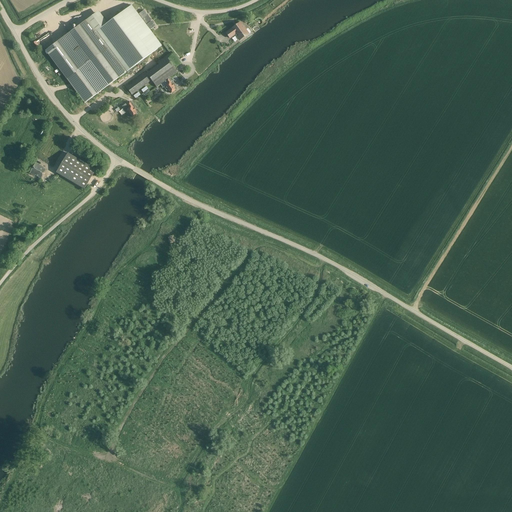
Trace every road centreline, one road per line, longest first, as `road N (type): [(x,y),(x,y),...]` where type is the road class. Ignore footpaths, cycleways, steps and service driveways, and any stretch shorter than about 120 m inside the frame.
road 1 (unclassified): [(511,367),(338,266),(117,159)]
road 2 (track): [(268,511),(386,294)]
road 3 (unclassified): [(0,282),(92,195),(117,159)]
road 4 (unclassified): [(117,159),(68,119),(14,33)]
